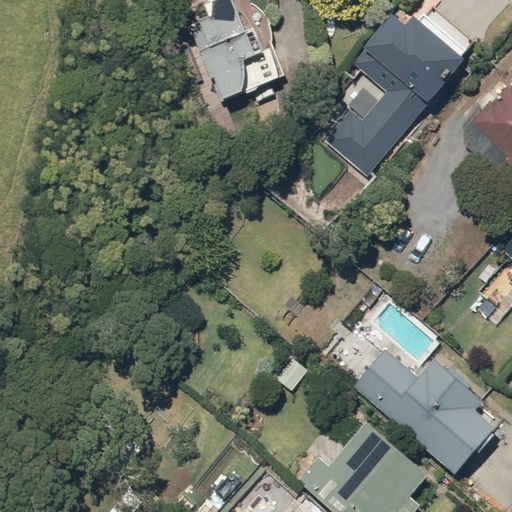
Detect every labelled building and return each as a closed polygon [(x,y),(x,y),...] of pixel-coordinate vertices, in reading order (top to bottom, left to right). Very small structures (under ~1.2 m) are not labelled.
[(249,63),(225,1),(198,11),(203,23),(194,26),(204,51),(192,56),(204,86),(209,84),(217,106),(235,99),(237,91),(239,83),(238,76),(238,67),(249,63)] [(350,115),(326,143),(365,178),(460,70),(408,24),(402,31),(391,21),(361,55),(395,85),(360,124),(350,115)] [(511,93),(503,86),(468,125),(496,150),(493,154),(511,171),(511,93)] [(401,269),(422,233),(396,217),(375,253),(401,269)] [(511,236),(498,253),(511,265),(511,236)] [(431,362),(417,377),(387,350),(351,387),(450,480),(476,446),(490,432),(470,414),(479,404),(431,362)] [(389,453),(362,423),(326,464),(318,456),(293,482),(325,511),(413,511),(416,508),(407,500),(424,481),(389,453)] [(194,511),(207,498),(191,484),(174,503),(184,511),(194,511)] [(109,511),(133,511),(142,502),(128,490),(109,511)]
